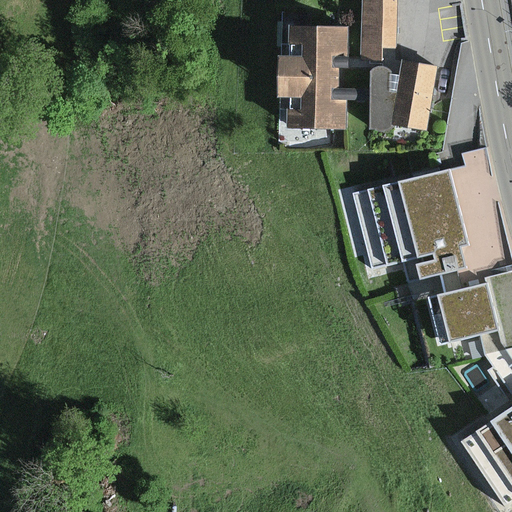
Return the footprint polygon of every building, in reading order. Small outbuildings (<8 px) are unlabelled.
[(402,0),(373,0),(372,61),(401,62),(402,0)] [(414,58),(410,84),(406,83),(406,67),(387,66),(386,83),(356,82),(358,24),(304,23),(303,48),(293,48),(292,93),(302,94),(301,123),(355,125),(356,97),(386,98),(385,126),(405,126),(405,123),(440,128),(450,63),(414,58)] [(458,162),(363,192),(388,271),(482,242),(458,162)] [(508,325),(498,279),(439,292),(449,338),(508,325)] [(511,411),(491,427),(511,453),(511,411)]
